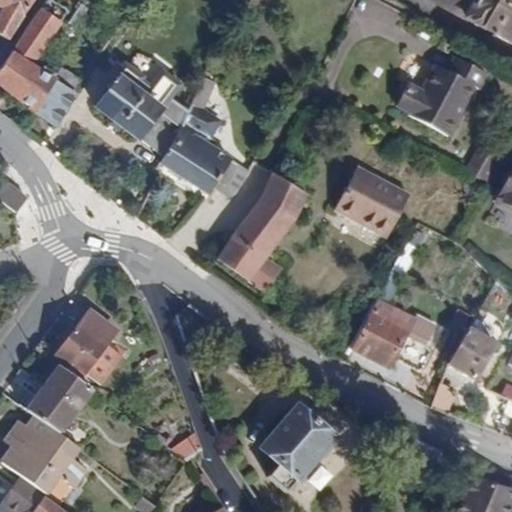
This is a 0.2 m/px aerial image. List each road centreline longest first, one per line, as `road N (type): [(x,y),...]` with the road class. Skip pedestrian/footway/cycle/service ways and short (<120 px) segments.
road 1 (residential): [(145,264),(298,362),(511,457)]
road 2 (residential): [(145,264),(208,456),(247,511)]
road 3 (residential): [(0,134),(30,159),(57,210),(62,252)]
road 4 (residential): [(0,363),(37,311),(62,252)]
